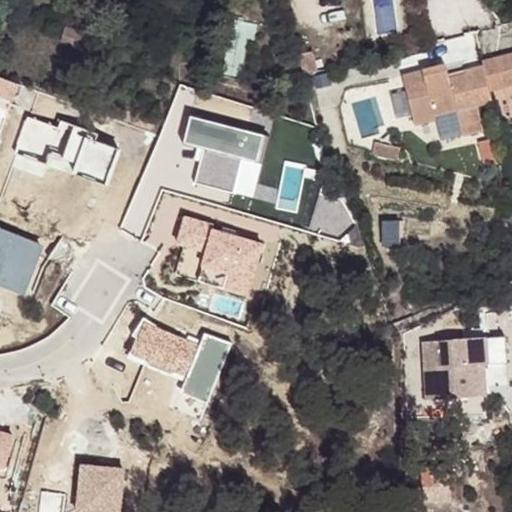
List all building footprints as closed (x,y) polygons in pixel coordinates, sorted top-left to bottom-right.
[(511,53),(501,57),(508,86),(511,84),(511,53)] [(489,69),(494,90),(508,86),(501,57),(487,59),(489,69)] [(457,92),(453,78),(450,65),(406,76),(418,123),(442,118),(441,112),(461,108),(480,103),(497,100),(494,90),(489,69),(469,73),(473,90),(457,92)] [(469,73),(453,78),(457,92),(473,90),(469,73)] [(480,103),(461,108),(466,131),(486,126),(480,103)] [(252,130),(193,114),(186,142),(206,148),(197,182),(235,192),(246,152),(252,130)] [(61,129),(31,118),(17,155),(49,166),(53,155),(80,165),(76,176),(106,188),(120,151),(90,140),(93,132),(64,122),(61,129)] [(273,136),(252,130),(246,152),(267,157),(273,136)] [(214,226),(185,218),(178,244),(207,252),(203,267),(227,274),(223,289),(248,296),(263,245),(235,237),(221,233),(213,231),(214,226)] [(0,278),(26,288),(42,247),(0,228),(0,278)] [(223,228),(221,233),(235,237),(237,232),(223,228)] [(227,274),(203,267),(199,282),(223,289),(227,274)] [(167,332),(145,319),(134,337),(140,341),(135,356),(149,362),(147,366),(176,377),(178,372),(190,377),(187,385),(214,396),(233,342),(206,332),(202,345),(167,332)] [(490,384),(508,383),(506,336),(427,340),(431,398),(490,395),(490,384)] [(0,474),(2,475),(12,437),(0,433),(0,474)] [(117,511),(122,470),(80,466),(76,506),(89,507),(88,511),(117,511)] [(424,469),(424,486),(452,485),(451,467),(440,468),(424,469)] [(452,485),(424,486),(424,496),(452,494),(452,485)]
